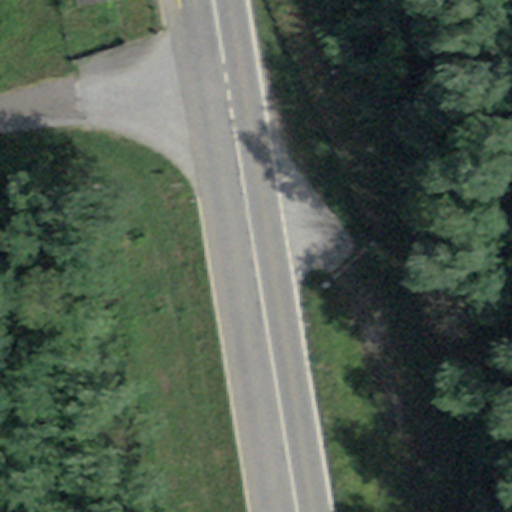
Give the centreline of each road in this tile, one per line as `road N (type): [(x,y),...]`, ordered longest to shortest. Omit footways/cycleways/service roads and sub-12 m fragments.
road 1 (primary): [(292,511),(208,0)]
road 2 (track): [(239,200),(301,226),(352,278),(406,419),(424,511)]
